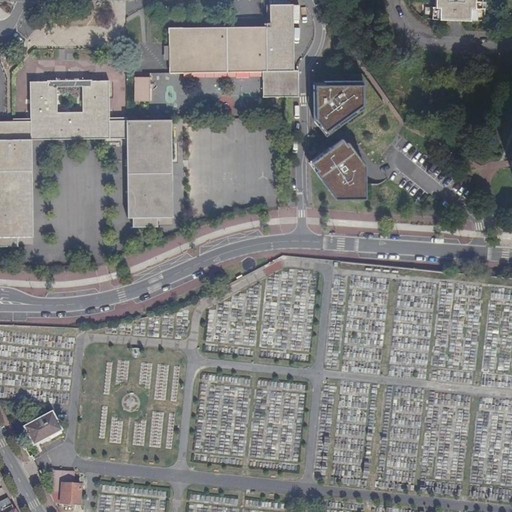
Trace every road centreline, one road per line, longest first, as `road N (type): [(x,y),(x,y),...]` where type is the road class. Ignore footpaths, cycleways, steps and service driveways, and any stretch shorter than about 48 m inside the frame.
road 1 (unclassified): [(0,302),(96,301),(255,244),(300,239)]
road 2 (residential): [(308,0),(319,27),(303,65),(300,239)]
road 3 (unclassified): [(300,239),(511,255)]
road 4 (residential): [(511,36),(492,45),(444,45),(410,34),(387,0)]
